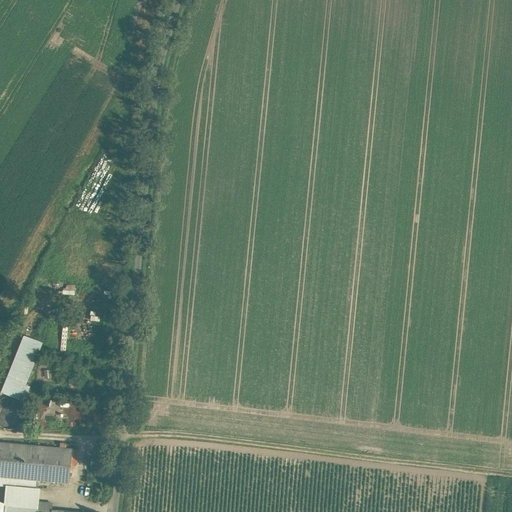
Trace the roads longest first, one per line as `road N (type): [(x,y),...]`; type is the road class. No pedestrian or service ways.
road 1 (unclassified): [(181,0),(157,80),(114,511)]
road 2 (track): [(511,475),(121,435)]
